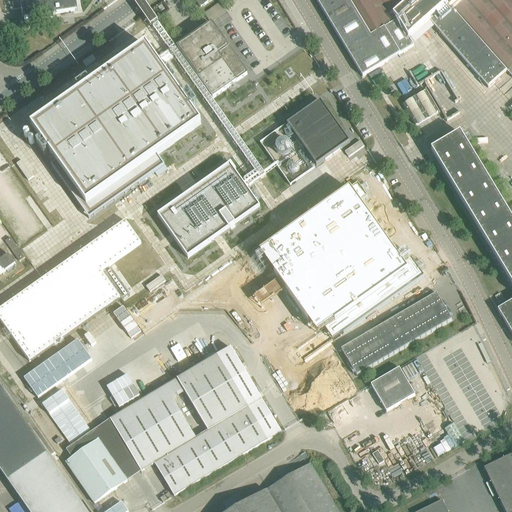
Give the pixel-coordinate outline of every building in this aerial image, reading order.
[(20,0),(23,19),(36,17),(36,19),(54,17),(54,15),(79,11),(77,0),(20,0)] [(194,0),(201,8),(212,0),(194,0)] [(511,0),(316,0),(363,77),(414,46),(399,21),(417,5),(420,8),(428,0),(452,0),(429,21),(489,89),(510,70),(511,72),(511,0)] [(212,25),(179,48),(214,98),(247,74),(212,25)] [(146,47),(31,127),(56,162),(51,166),(82,209),(87,205),(132,174),(139,184),(155,173),(165,166),(157,155),(201,125),(146,47)] [(96,60),(93,56),(83,62),(86,67),(96,60)] [(404,104),(416,126),(439,112),(427,91),(404,104)] [(321,101),(287,125),(317,166),(350,143),(321,101)] [(432,151),(511,284),(511,302),(497,311),(511,335),(511,221),(460,134),(432,151)] [(276,148),(276,149),(277,151),(277,152),(278,153),(278,154),(279,155),(280,155),(281,156),(282,156),(283,156),(284,156),(285,156),(286,156),(287,155),(288,155),(289,154),(290,154),(291,153),(291,152),(291,151),(292,151),(292,150),(292,149),(292,148),(292,147),(292,146),(291,145),(291,144),(290,144),(290,143),(289,142),(288,142),(287,141),(286,141),(285,141),(284,140),(283,140),(283,141),(282,141),(281,141),(280,141),(280,142),(279,142),(278,143),(278,144),(277,145),(277,146),(276,146),(276,147),(276,148)] [(34,177),(22,161),(17,165),(29,181),(34,177)] [(289,168),(289,169),(289,170),(290,171),(290,172),(291,172),(291,173),(292,173),(293,174),(294,174),(295,174),(296,174),(297,173),(298,173),(298,172),(299,172),(299,171),(300,170),(300,169),(300,168),(300,167),(299,167),(299,166),(299,165),(298,165),(298,164),(297,164),(296,164),(296,163),(295,163),(294,163),(293,163),(292,164),(291,164),(291,165),(290,165),(290,166),(289,166),(289,167),(289,168)] [(231,165),(158,216),(188,259),(261,208),(231,165)] [(359,182),(260,252),(318,335),(326,329),(334,341),(426,277),(412,257),(404,263),(361,202),(369,197),(359,182)] [(126,222),(0,310),(0,320),(30,363),(120,298),(102,272),(141,244),(126,222)] [(25,258),(10,238),(6,242),(20,262),(25,258)] [(0,261),(0,275),(15,264),(8,255),(0,261)] [(129,293),(113,271),(108,274),(124,296),(129,293)] [(437,294),(342,350),(357,377),(453,321),(437,294)] [(78,342),(25,379),(39,398),(92,361),(78,342)] [(142,472),(155,464),(175,497),(284,431),(233,348),(218,357),(111,421),(142,472)] [(371,386),(387,413),(415,396),(400,369),(371,386)] [(23,384),(17,374),(12,378),(19,387),(23,384)] [(107,388),(120,409),(140,396),(128,376),(107,388)] [(87,511),(0,384),(0,469),(29,511),(87,511)] [(90,431),(63,392),(43,406),(71,445),(90,431)] [(66,463),(95,505),(128,482),(99,441),(66,463)] [(511,511),(511,455),(485,469),(505,511),(511,511)] [(338,511),(311,465),(231,511),(338,511)] [(161,499),(164,503),(172,498),(169,494),(161,499)] [(420,511),(447,511),(443,501),(420,511)]
